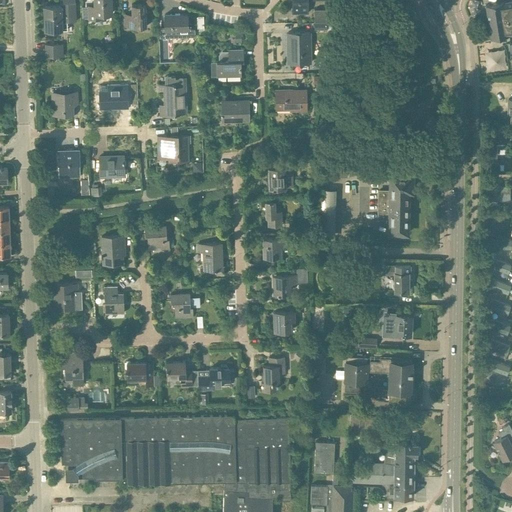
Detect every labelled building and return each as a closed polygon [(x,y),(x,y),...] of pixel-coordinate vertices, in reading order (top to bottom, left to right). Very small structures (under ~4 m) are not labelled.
[(61,22),(76,22),(74,0),(59,0),(60,5),(44,6),(45,31),(62,30),(61,22)] [(102,13),(112,13),(110,0),(94,0),(94,5),(87,6),(88,19),(102,18),(102,13)] [(291,0),(291,13),(307,12),(307,0),(291,0)] [(504,3),(486,6),(487,12),(491,38),(495,38),(509,35),(509,32),(511,31),(511,2),(504,3)] [(124,27),(146,27),(145,4),(131,4),(132,16),(124,16),(124,27)] [(314,9),(314,22),(328,22),(328,9),(314,9)] [(179,14),(165,14),(165,30),(165,37),(195,36),(194,29),(188,29),(188,14),(179,15),(179,14)] [(290,62),(310,62),(310,32),(286,33),(287,45),(290,45),(290,62)] [(45,44),(45,57),(64,56),(63,43),(45,44)] [(211,76),(241,76),(240,61),(243,61),(243,49),(228,50),(228,52),(222,52),(219,55),(219,61),(216,61),(216,63),(211,63),(211,76)] [(165,76),(166,104),(159,105),(159,116),(176,115),(176,113),(184,113),(182,78),(176,78),(176,76),(165,76)] [(100,108),(128,107),(127,85),(99,86),(100,108)] [(306,89),(276,90),(277,110),(290,110),(290,111),(306,111),(306,89)] [(77,104),(76,91),(53,92),(54,116),(72,115),(71,104),(77,104)] [(248,120),(248,100),(221,101),(222,120),(248,120)] [(496,171),(496,164),(497,164),(497,144),(507,143),(507,134),(487,134),(487,165),(489,165),(489,171),(496,171)] [(187,135),(158,136),(159,159),(168,158),(168,162),(169,162),(177,162),(188,161),(189,161),(187,135)] [(59,177),(80,176),(79,149),(63,149),(63,154),(58,154),(59,177)] [(125,176),(124,155),(99,156),(100,177),(125,176)] [(202,162),(193,163),(194,171),(202,171),(202,162)] [(285,167),(268,167),(269,187),(285,186),(285,184),(292,184),(291,166),(285,167)] [(389,221),(389,233),(407,233),(408,192),(412,192),(412,177),(390,176),(389,190),(378,190),(378,220),(389,221)] [(88,180),(80,180),(81,195),(89,194),(88,180)] [(100,187),(91,188),(92,195),(101,195),(100,187)] [(509,187),(486,187),(486,201),(509,202),(509,187)] [(321,189),(321,208),(335,209),(336,189),(321,189)] [(275,208),(275,201),(266,201),(266,216),(269,216),(269,224),(281,223),(281,208),(275,208)] [(8,205),(0,205),(0,218),(9,218),(8,205)] [(494,225),(498,225),(499,213),(484,212),(483,233),(494,233),(494,225)] [(0,230),(9,230),(9,218),(0,218),(0,230)] [(167,237),(167,225),(145,226),(146,235),(148,234),(148,249),(170,248),(170,247),(174,247),(173,237),(167,237)] [(0,242),(10,242),(9,230),(0,230),(0,242)] [(124,244),(124,235),(101,236),(103,264),(123,263),(121,244),(124,244)] [(287,247),(286,237),(263,238),(264,255),(280,255),(280,247),(287,247)] [(488,238),(488,247),(510,248),(510,238),(488,238)] [(0,242),(0,255),(10,255),(10,242),(0,242)] [(204,243),(196,243),(197,252),(204,252),(205,268),(223,268),(222,243),(204,244),(204,243)] [(505,273),(509,264),(488,255),(484,264),(505,273)] [(381,274),(395,274),(395,290),(408,290),(408,272),(410,272),(410,264),(381,264),(381,274)] [(296,283),(307,282),(307,269),(296,269),(296,274),(272,275),(273,292),(290,292),(289,283),(296,283)] [(8,286),(7,273),(0,272),(0,289),(10,289),(10,286),(8,286)] [(482,285),(505,293),(508,284),(485,276),(482,285)] [(78,292),(78,283),(54,284),(55,301),(60,301),(60,309),(75,308),(74,292),(78,292)] [(117,292),(116,286),(104,287),(105,313),(124,312),(123,292),(117,292)] [(190,292),(171,293),(171,302),(174,302),(175,317),(193,316),(193,308),(200,307),(200,297),(190,297),(190,292)] [(486,307),(506,313),(509,303),(488,298),(486,307)] [(294,328),(294,319),(293,311),(274,312),(274,329),(290,329),(290,328),(294,328)] [(0,334),(9,334),(8,314),(0,314),(0,334)] [(385,332),(410,334),(412,316),(387,314),(385,332)] [(482,327),(504,335),(508,325),(486,317),(482,327)] [(376,347),(377,338),(358,336),(358,346),(376,347)] [(486,337),(482,347),(504,355),(508,345),(486,337)] [(0,379),(11,379),(10,374),(11,374),(10,353),(2,354),(2,347),(0,347),(0,379)] [(82,347),(58,348),(59,366),(65,366),(65,378),(72,378),(72,385),(83,385),(82,347)] [(345,361),(344,382),(345,382),(345,391),(366,392),(366,383),(368,362),(367,362),(367,356),(346,355),(346,361),(345,361)] [(264,380),(262,380),(262,389),(278,389),(278,380),(280,380),(279,373),(285,372),(285,356),(269,357),(269,365),(263,365),(264,380)] [(320,374),(321,358),(311,357),(310,373),(320,374)] [(369,360),(368,371),(389,372),(390,372),(389,388),(378,387),(378,398),(389,399),(389,401),(410,401),(411,359),(391,358),(379,358),(379,361),(369,360)] [(504,375),(508,365),(488,358),(485,368),(504,375)] [(145,359),(127,360),(127,378),(145,378),(145,385),(154,385),(153,375),(153,370),(153,361),(145,361),(145,359)] [(192,370),(186,370),(185,360),(166,361),(167,378),(180,377),(181,386),(192,386),(192,370)] [(227,367),(227,365),(226,365),(221,365),(220,365),(220,367),(210,368),(210,376),(199,376),(199,389),(215,388),(215,382),(229,382),(229,380),(234,380),(234,369),(229,369),(229,367),(227,367)] [(246,397),(254,397),(254,384),(245,385),(246,397)] [(6,411),(12,411),(11,391),(0,391),(0,415),(6,415),(6,411)] [(78,397),(67,398),(68,408),(87,407),(87,402),(84,402),(84,398),(78,398),(78,397)] [(365,414),(365,413),(352,412),(350,433),(364,434),(364,428),(378,428),(378,415),(365,414)] [(233,413),(60,419),(61,421),(62,464),(68,464),(68,467),(66,467),(66,476),(66,479),(70,479),(78,479),(79,477),(94,477),(94,479),(121,478),(128,477),(159,476),(160,482),(214,480),(224,480),(224,489),(223,489),(223,511),(222,511),(271,511),(272,494),(290,494),(287,417),(233,419),(233,413)] [(504,460),(511,456),(511,445),(511,443),(511,442),(511,429),(510,425),(498,431),(502,439),(495,442),(504,460)] [(351,511),(353,487),(337,486),(338,461),(333,461),(334,448),(334,442),(315,441),(314,472),(332,472),(332,486),(311,485),(310,504),(326,504),(325,511),(324,511),(324,507),(312,506),(311,511),(351,511)] [(390,462),(349,461),(348,467),(344,467),(343,480),(390,482),(389,492),(394,492),(394,495),(413,495),(414,455),(417,455),(417,444),(414,444),(414,442),(388,441),(387,455),(390,455),(390,462)] [(0,482),(5,482),(6,477),(9,477),(9,464),(7,464),(7,461),(0,461),(0,482)]
